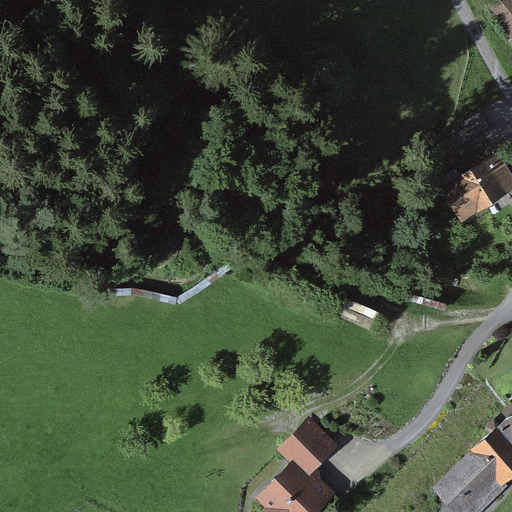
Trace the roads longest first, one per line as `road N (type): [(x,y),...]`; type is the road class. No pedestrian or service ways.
road 1 (track): [(511,303),(399,327),(370,378),(247,437)]
road 2 (residential): [(350,474),(436,406),(467,352),(511,311)]
